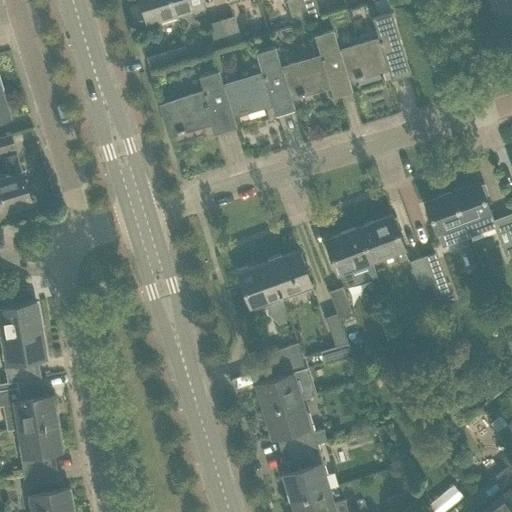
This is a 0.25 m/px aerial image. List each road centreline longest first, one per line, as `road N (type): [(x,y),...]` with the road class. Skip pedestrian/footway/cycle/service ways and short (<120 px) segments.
road 1 (residential): [(149,213),(457,119)]
road 2 (residential): [(107,511),(62,243)]
road 3 (residential): [(83,232),(12,0)]
road 4 (tertiary): [(228,511),(179,354)]
road 5 (tertiary): [(179,354),(174,295),(149,213)]
road 6 (tertiary): [(127,219),(179,354)]
road 7 (tertiary): [(149,213),(125,134),(100,90)]
road 8 (tertiary): [(100,90),(98,113),(127,219)]
road 9 (residential): [(457,119),(422,0)]
